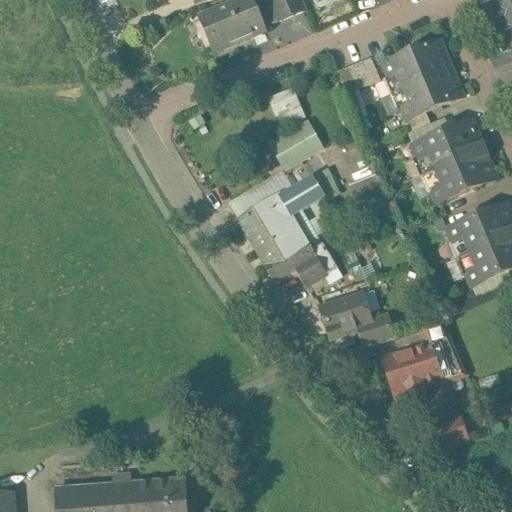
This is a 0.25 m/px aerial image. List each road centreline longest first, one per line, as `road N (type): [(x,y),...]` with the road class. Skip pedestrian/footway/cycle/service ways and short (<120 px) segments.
road 1 (unclassified): [(454,511),(321,388),(249,304),(202,239),(135,117)]
road 2 (residential): [(426,0),(135,117)]
road 3 (residential): [(451,0),(511,144)]
road 4 (unclassified): [(135,117),(85,0)]
